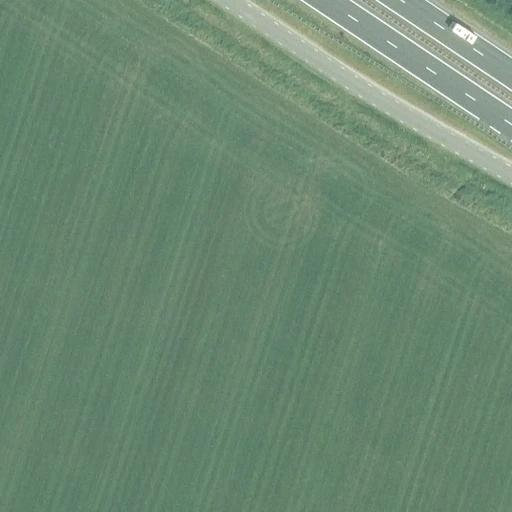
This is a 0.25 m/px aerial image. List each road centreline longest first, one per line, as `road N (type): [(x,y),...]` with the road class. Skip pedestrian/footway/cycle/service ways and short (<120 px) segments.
road 1 (unclassified): [(227,0),(511,183)]
road 2 (trunk): [(319,0),(511,126)]
road 3 (trunk): [(511,76),(397,0)]
